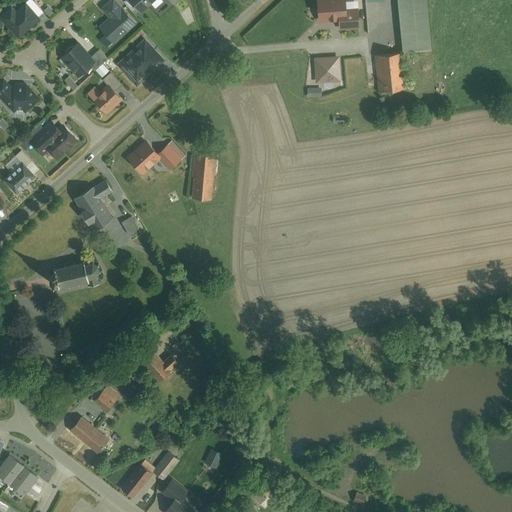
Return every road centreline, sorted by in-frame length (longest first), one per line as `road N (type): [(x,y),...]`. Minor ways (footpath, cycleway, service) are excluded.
road 1 (residential): [(105,143),(226,39)]
road 2 (residential): [(0,234),(105,143)]
road 3 (residential): [(23,427),(0,295)]
